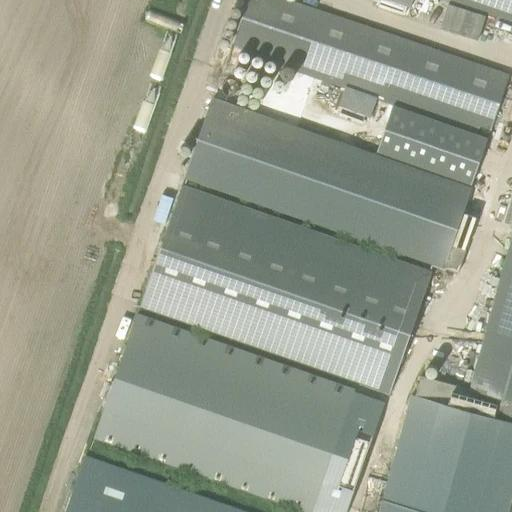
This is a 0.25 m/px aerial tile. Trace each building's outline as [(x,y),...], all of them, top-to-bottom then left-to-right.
[(246,0),(233,41),(232,44),(295,66),(295,67),(294,71),(344,89),(336,113),(364,123),(364,126),(367,127),(377,99),(393,105),(393,104),(476,134),(478,128),(490,132),(491,127),(509,74),(285,0),(246,0)] [(511,0),(377,0),(376,4),(405,13),(404,16),(407,17),(412,0),(447,0),(511,22),(511,0)] [(212,95),(183,180),(431,266),(432,263),(444,268),(458,272),(466,250),(479,213),(465,208),(472,186),(212,95)] [(393,105),(378,152),(471,185),(487,139),(476,134),(393,104),(393,105)] [(183,183),(140,308),(389,394),(432,269),(183,183)] [(507,511),(511,497),(511,422),(510,422),(511,414),(511,233),(467,389),(421,376),(416,396),(410,394),(387,481),(378,511),(507,511)] [(110,389),(93,439),(306,511),(347,511),(374,432),(384,402),(354,392),(355,387),(137,312),(110,389)] [(246,511),(85,455),(65,511),(246,511)]
